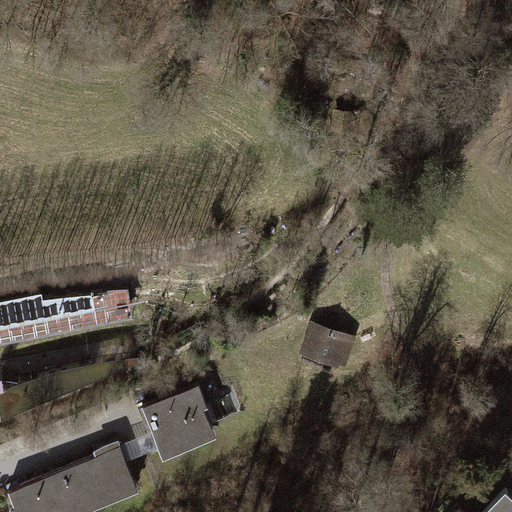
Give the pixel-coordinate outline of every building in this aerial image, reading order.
[(45,292),(0,300),(0,341),(136,316),(131,287),(46,297),(45,292)] [(357,332),(310,317),(299,351),(347,366),(357,332)] [(201,379),(138,403),(159,457),(218,435),(206,403),(210,402),(201,379)] [(104,401),(0,443),(0,459),(109,414),(104,401)] [(97,455),(7,490),(15,511),(87,511),(142,491),(121,437),(94,448),(97,455)]
